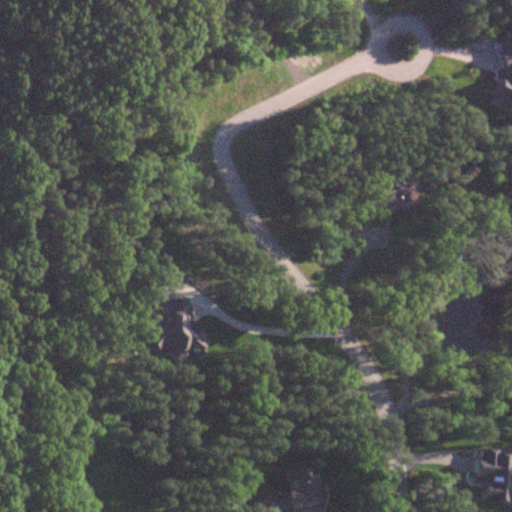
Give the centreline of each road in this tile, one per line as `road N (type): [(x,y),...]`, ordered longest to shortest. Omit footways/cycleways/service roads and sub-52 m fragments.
road 1 (residential): [(381,511),(373,413),(352,359),(243,219),(212,149),(225,116),(366,48)]
road 2 (residential): [(377,15),(365,30),(366,48),(385,62),(402,59),(414,44),(413,27),(394,12),(377,15)]
